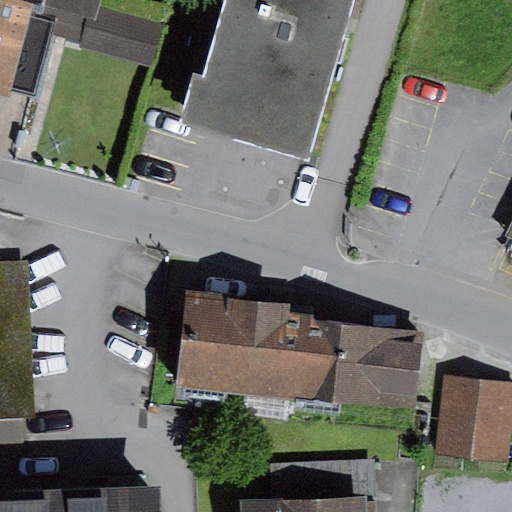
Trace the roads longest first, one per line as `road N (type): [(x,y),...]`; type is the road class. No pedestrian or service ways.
road 1 (residential): [(0,188),(307,265)]
road 2 (residential): [(307,265),(386,0)]
road 3 (residential): [(307,265),(511,330)]
